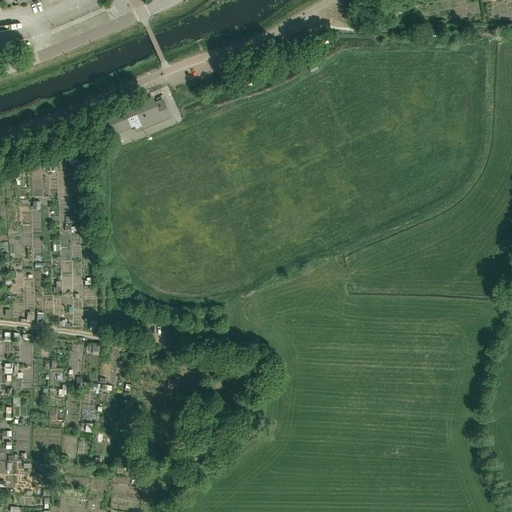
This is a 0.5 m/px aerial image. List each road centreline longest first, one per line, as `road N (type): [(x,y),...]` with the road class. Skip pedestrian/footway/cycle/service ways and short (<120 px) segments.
road 1 (residential): [(0,136),(263,37),(333,0)]
road 2 (track): [(0,324),(237,354)]
road 3 (residential): [(169,0),(0,70)]
